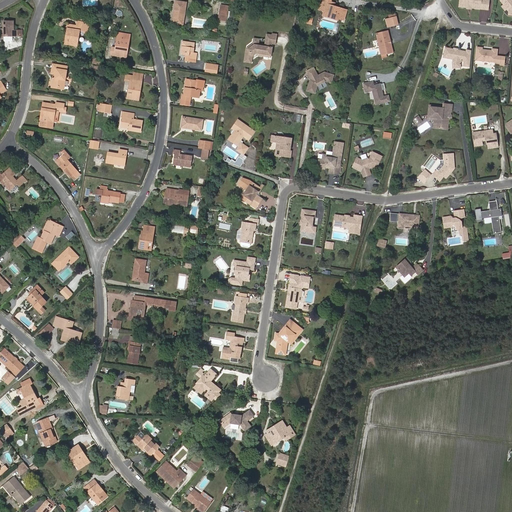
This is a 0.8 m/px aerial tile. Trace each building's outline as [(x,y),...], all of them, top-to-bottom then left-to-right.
[(175,0),(174,12),(175,12),(174,21),(183,23),(186,1),(177,0),(175,0)] [(329,6),(330,3),(330,2),(323,0),(320,0),(319,7),(324,8),(323,11),(329,13),(329,15),(334,17),(333,19),(337,20),(338,19),(343,20),(346,11),(343,10),(335,8),(333,7),(329,6)] [(473,7),(489,9),(490,0),(460,0),(460,6),(467,7),(473,7)] [(511,0),(501,0),(505,5),(508,9),(510,11),(510,14),(511,14),(511,0)] [(222,19),(229,20),(231,10),(223,9),(222,19)] [(334,17),(329,15),(329,13),(323,11),(322,17),(337,21),(337,20),(333,19),(334,17)] [(390,27),(397,26),(395,17),(388,19),(390,27)] [(17,29),(13,29),(12,20),(3,20),(3,37),(4,37),(4,41),(6,42),(12,42),(14,41),(13,36),(17,36),(17,29)] [(91,24),(78,21),(77,25),(81,26),(80,30),(85,31),(85,33),(90,34),(91,24)] [(78,45),(80,30),(81,26),(77,25),(76,29),(68,28),(68,33),(70,33),(68,43),(78,45)] [(385,55),(393,53),(387,31),(375,34),(381,58),(386,57),(385,55)] [(273,50),(273,46),(276,47),(278,36),(274,36),(273,37),(268,36),(265,48),(259,47),(260,41),(255,41),(254,47),(247,53),(245,65),(252,66),(253,59),(258,55),(259,55),(272,57),(273,50)] [(112,47),(110,54),(119,56),(119,54),(124,55),(126,45),(128,46),(129,40),(117,38),(116,48),(112,47)] [(198,52),(194,52),(196,42),(183,40),(181,54),(185,54),(190,55),(189,57),(189,58),(197,59),(198,52)] [(119,56),(126,57),(128,46),(126,45),(124,55),(119,54),(119,56)] [(465,66),(472,67),(473,50),(468,49),(468,51),(460,50),(459,50),(458,51),(456,50),(455,49),(447,47),(445,58),(455,59),(454,62),(454,66),(463,65),(463,61),(466,61),(465,66)] [(498,65),(507,66),(508,57),(500,57),(500,50),(494,49),(494,51),(485,50),(484,48),(479,48),(478,61),(499,63),(498,65)] [(206,71),(218,73),(219,64),(207,62),(206,71)] [(59,85),(64,85),(67,67),(52,64),(51,74),(55,75),(55,79),(53,78),(51,87),(58,89),(59,85)] [(310,80),(306,91),(314,93),(316,86),(325,81),(330,83),(332,75),(324,73),(317,76),(312,68),(306,72),(309,78),(311,76),(313,78),(310,80)] [(138,91),(140,91),(142,81),(141,81),(141,77),(133,75),(126,74),(126,78),(130,79),(127,97),(137,99),(138,91)] [(202,90),(203,89),(205,80),(197,79),(197,80),(187,78),(184,94),(182,94),(182,98),(191,100),(191,95),(199,96),(200,90),(202,90)] [(374,91),(376,104),(392,102),(391,94),(385,95),(383,83),(376,84),(375,80),(364,82),(366,92),(374,91)] [(52,128),(54,115),(55,110),(59,111),(65,112),(65,108),(63,108),(63,106),(64,105),(56,103),(56,104),(43,102),(42,108),(44,108),(41,126),(52,128)] [(100,111),(110,112),(111,104),(101,102),(100,111)] [(452,113),(454,113),(454,106),(445,105),(445,108),(445,109),(433,108),(432,118),(437,119),(437,121),(436,128),(450,130),(450,124),(451,124),(452,121),(452,120),(450,120),(450,118),(452,118),(452,116),(452,113)] [(431,106),(430,121),(437,121),(437,119),(432,118),(433,108),(445,109),(445,108),(431,106)] [(128,129),(141,131),(142,120),(133,119),(134,113),(122,111),(121,116),(123,116),(124,117),(124,120),(122,120),(121,126),(128,127),(128,129)] [(194,129),(202,130),(203,119),(183,116),(181,126),(191,127),(191,126),(194,127),(194,129)] [(243,137),(248,141),(254,133),(239,122),(233,130),(235,132),(228,141),(238,148),(239,147),(241,144),(242,143),(240,141),(243,137)] [(491,149),(501,147),(498,133),(495,133),(495,129),(475,133),(476,143),(484,141),(484,139),(488,138),(488,141),(489,143),(490,144),(491,149)] [(293,151),(291,151),(293,139),(272,135),(271,142),(277,143),(277,149),(282,150),(282,156),(291,158),(293,151)] [(88,147),(97,148),(98,140),(90,139),(88,147)] [(203,148),(209,149),(211,141),(200,140),(199,147),(203,148)] [(334,174),(340,174),(345,143),(339,142),(336,156),(334,156),(328,155),(327,160),(324,159),(322,159),(315,162),(319,169),(323,168),(326,168),(327,166),(335,168),(334,174)] [(243,156),(246,152),(239,147),(238,148),(236,151),(241,154),(243,156)] [(74,178),(80,173),(67,158),(70,155),(64,148),(60,151),(62,153),(55,160),(64,169),(65,168),(71,175),(74,178)] [(183,165),(191,167),(193,155),(180,153),(181,149),(174,148),(173,152),(175,153),(174,162),(184,164),(183,165)] [(201,158),(208,159),(209,149),(203,148),(201,158)] [(114,162),(123,163),(124,155),(126,156),(127,150),(119,149),(119,153),(108,152),(106,162),(114,163),(114,162)] [(381,158),(380,157),(373,153),(370,159),(362,162),(357,159),(352,168),(362,173),(363,179),(370,177),(368,171),(370,171),(369,169),(372,168),(373,169),(377,168),(381,158)] [(243,163),(246,158),(243,156),(241,154),(238,158),(243,161),(242,162),(243,163)] [(454,171),(456,169),(455,154),(446,154),(447,165),(441,171),(440,170),(435,175),(441,181),(446,176),(448,178),(451,175),(450,173),(452,170),(454,171)] [(114,163),(124,165),(126,156),(124,155),(123,163),(114,162),(114,163)] [(242,162),(243,161),(238,158),(234,163),(231,160),(230,161),(227,159),(225,162),(240,167),(243,163),(242,162)] [(16,180),(12,176),(15,174),(9,168),(1,176),(0,174),(0,180),(0,181),(3,178),(6,182),(4,184),(6,186),(6,188),(9,191),(16,185),(19,188),(27,180),(22,175),(16,180)] [(420,178),(426,183),(433,175),(427,170),(420,178)] [(259,194),(262,190),(249,182),(242,179),(238,185),(246,191),(248,192),(249,198),(246,203),(256,210),(263,199),(258,196),(256,195),(257,194),(259,194)] [(120,194),(106,191),(107,187),(100,186),(99,190),(96,189),(95,194),(101,195),(100,201),(108,202),(108,201),(111,202),(118,203),(120,194)] [(177,205),(187,206),(189,191),(179,190),(179,195),(176,194),(177,190),(167,188),(166,191),(166,193),(169,193),(167,203),(177,205)] [(177,205),(167,203),(169,193),(166,193),(166,191),(165,191),(164,204),(177,206),(177,205)] [(246,191),(241,200),(246,203),(249,198),(248,192),(246,191)] [(500,216),(503,216),(502,209),(499,209),(498,207),(492,208),(492,210),(491,211),(482,212),(483,219),(492,217),(494,217),(496,233),(502,232),(500,216)] [(316,228),(313,227),(314,219),(315,219),(316,213),(302,210),(301,217),(303,217),(302,221),(303,222),(303,226),(302,226),(301,232),(315,234),(316,228)] [(463,228),(462,223),(460,221),(462,219),(466,217),(464,211),(455,212),(456,217),(456,219),(453,219),(452,218),(444,219),(446,228),(452,228),(454,225),(455,225),(457,227),(458,229),(461,232),(461,236),(464,235),(464,241),(469,240),(467,228),(463,228)] [(354,235),(355,235),(361,217),(355,216),(354,220),(349,219),(348,220),(345,219),(344,218),(335,216),(333,227),(349,230),(351,231),(354,232),(354,235)] [(415,232),(420,232),(422,219),(415,219),(416,217),(401,216),(400,230),(406,231),(406,229),(416,229),(415,232)] [(254,231),(255,232),(256,226),(258,226),(259,221),(250,219),(249,225),(243,224),(240,242),(241,242),(241,245),(242,247),(248,248),(249,248),(250,247),(250,244),(251,244),(253,237),(251,236),(252,231),(254,231)] [(48,220),(43,230),(45,231),(47,232),(50,223),(57,226),(57,224),(48,220)] [(48,242),(51,243),(55,233),(59,235),(63,226),(57,224),(57,226),(50,223),(47,232),(45,231),(41,238),(38,237),(33,249),(43,253),(48,242)] [(139,247),(151,249),(154,227),(144,226),(144,232),(143,238),(141,238),(139,247)] [(12,241),(14,243),(21,236),(19,234),(12,241)] [(13,244),(15,246),(23,238),(21,236),(14,243),(13,244)] [(71,259),(74,261),(78,257),(69,247),(55,261),(62,268),(66,264),(69,261),(71,259)] [(418,274),(424,269),(420,264),(416,264),(414,267),(413,267),(410,263),(411,262),(412,261),(408,257),(397,266),(406,275),(410,272),(413,274),(416,271),(418,274)] [(149,274),(144,273),(146,261),(136,259),(134,271),(136,272),(135,279),(144,281),(143,283),(148,283),(149,274)] [(59,270),(62,268),(55,261),(52,263),(59,270)] [(250,276),(248,276),(249,270),(251,270),(254,271),(254,265),(247,264),(234,261),(234,266),(235,268),(237,268),(236,275),(237,275),(237,280),(249,282),(250,276)] [(9,287),(10,286),(0,276),(0,269),(1,269),(0,267),(0,290),(2,293),(7,289),(9,291),(11,289),(9,287)] [(143,283),(144,281),(135,279),(136,272),(134,271),(133,281),(143,283)] [(305,287),(309,288),(311,277),(302,276),(300,277),(299,275),(291,274),(290,282),(292,284),(290,285),(289,289),(290,289),(290,292),(289,292),(287,307),(296,309),(297,304),(298,304),(299,302),(300,301),(301,296),(300,294),(301,291),(302,289),(303,289),(305,287)] [(40,296),(44,293),(36,285),(28,293),(30,294),(34,290),(40,296)] [(67,300),(72,295),(66,287),(60,293),(67,300)] [(45,301),(40,296),(34,290),(30,294),(27,297),(34,304),(33,306),(41,314),(44,310),(41,306),(45,301)] [(33,306),(34,304),(27,297),(26,298),(33,306)] [(135,317),(144,319),(146,305),(166,308),(167,302),(136,297),(135,302),(134,310),(132,309),(131,316),(135,317)] [(245,312),(245,311),(246,305),(248,305),(249,300),(238,298),(237,303),(235,302),(234,305),(236,307),(235,311),(234,312),(232,322),(243,324),(245,314),(244,313),(245,312)] [(82,334),(71,331),(74,323),(57,318),(55,325),(59,326),(58,328),(65,330),(62,341),(67,342),(68,341),(78,344),(82,334)] [(295,341),(300,333),(295,329),(297,326),(290,320),(285,327),(286,328),(281,336),(279,335),(276,335),(275,342),(278,342),(276,354),(286,355),(287,347),(286,347),(287,341),(290,337),(295,341)] [(113,329),(121,330),(122,323),(114,322),(113,329)] [(44,339),(51,332),(47,327),(39,334),(44,339)] [(240,360),(242,351),(239,351),(240,347),(241,348),(241,349),(242,349),(243,344),(244,344),(244,339),(234,337),(234,341),(231,341),(231,342),(230,349),(226,348),(225,355),(230,356),(231,356),(231,359),(240,360)] [(288,342),(291,345),(295,341),(290,337),(287,341),(286,347),(287,347),(288,342)] [(128,364),(138,366),(141,345),(136,344),(130,343),(129,346),(131,347),(130,353),(128,364)] [(15,360),(15,358),(6,350),(0,355),(0,359),(15,373),(14,374),(17,376),(25,367),(18,361),(16,361),(15,360)] [(0,359),(0,361),(14,374),(15,373),(0,359)] [(212,385),(212,383),(211,382),(217,375),(210,370),(205,376),(201,373),(203,371),(201,370),(197,375),(201,379),(197,384),(198,384),(205,391),(206,391),(207,390),(209,391),(206,395),(212,401),(214,399),(217,399),(219,396),(219,394),(219,393),(221,391),(215,385),(213,388),(211,386),(212,385)] [(6,382),(9,385),(15,378),(12,376),(6,382)] [(117,399),(130,401),(133,385),(135,385),(136,380),(126,379),(126,384),(126,388),(122,387),(119,387),(117,399)] [(39,401),(37,402),(33,394),(34,393),(31,386),(33,385),(31,381),(26,383),(27,384),(23,386),(25,389),(22,391),(23,394),(27,400),(23,402),(26,407),(18,411),(21,416),(37,408),(38,410),(44,407),(41,400),(39,401)] [(194,388),(202,394),(205,391),(198,384),(194,388)] [(253,428),(248,421),(255,417),(250,410),(242,416),(232,415),(231,413),(221,421),(226,428),(231,425),(241,426),(246,432),(253,428)] [(47,447),(58,442),(52,428),(53,427),(50,418),(37,424),(47,447)] [(287,440),(295,435),(290,426),(287,429),(285,425),(283,422),(278,424),(279,426),(273,430),(272,428),(268,431),(269,433),(276,443),(285,437),(287,440)] [(9,425),(3,429),(8,435),(13,431),(9,425)] [(58,442),(60,441),(53,427),(52,428),(58,442)] [(170,430),(161,440),(166,444),(175,435),(170,430)] [(273,444),(276,443),(269,433),(267,435),(273,444)] [(148,437),(144,441),(143,439),(144,438),(139,434),(133,440),(138,444),(139,443),(145,448),(147,447),(149,448),(147,450),(148,451),(150,451),(153,454),(161,446),(153,439),(152,440),(148,437)] [(148,453),(152,456),(153,454),(150,451),(148,451),(147,450),(149,448),(147,447),(145,448),(139,443),(138,444),(145,451),(145,452),(147,454),(148,453)] [(80,446),(70,453),(73,457),(74,456),(81,467),(90,460),(85,454),(84,451),(80,446)] [(279,463),(286,465),(289,457),(281,455),(279,463)] [(73,457),(81,470),(92,463),(90,460),(81,467),(74,456),(73,457)] [(193,468),(199,473),(205,465),(196,459),(194,463),(196,465),(193,468)] [(179,470),(168,461),(166,462),(177,472),(179,470)] [(179,470),(177,472),(166,462),(159,470),(168,479),(169,478),(171,479),(170,480),(174,484),(178,480),(180,483),(188,474),(181,468),(179,470)] [(174,484),(170,480),(171,479),(169,478),(168,479),(159,470),(158,471),(176,488),(180,483),(178,480),(174,484)] [(21,505),(31,498),(14,477),(2,487),(5,490),(7,488),(11,494),(13,493),(14,495),(13,496),(21,505)] [(109,498),(104,491),(105,490),(96,479),(86,488),(100,505),(109,498)] [(5,490),(11,498),(13,496),(14,495),(13,493),(11,494),(7,488),(5,490)] [(203,511),(204,511),(212,502),(195,489),(189,498),(193,501),(197,504),(201,507),(200,509),(203,511)] [(49,511),(54,508),(47,502),(37,511),(49,511)]
